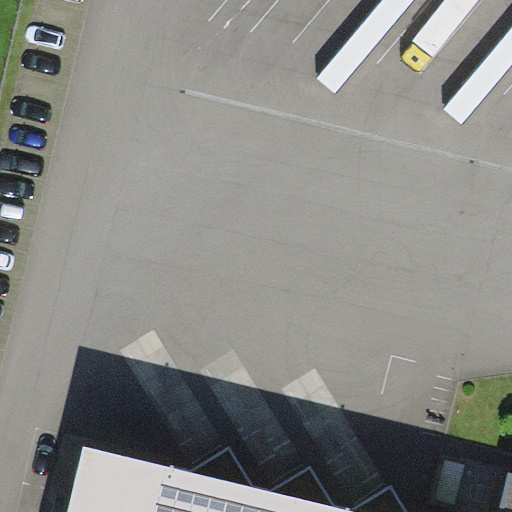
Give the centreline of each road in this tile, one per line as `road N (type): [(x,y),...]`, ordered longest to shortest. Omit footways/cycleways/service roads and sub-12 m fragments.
road 1 (unknown): [(511,272),(75,259)]
road 2 (unknown): [(143,0),(75,259)]
road 3 (unknown): [(75,259),(12,511)]
